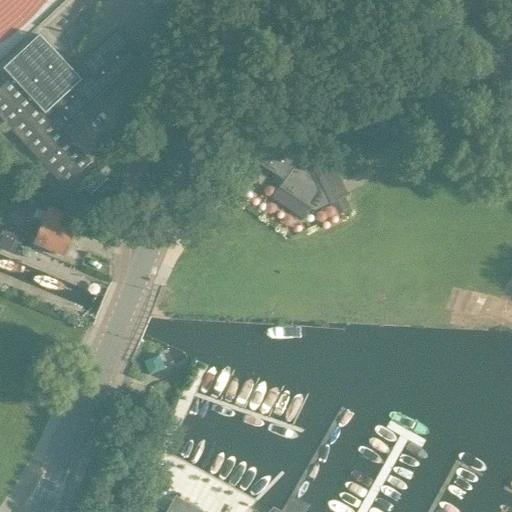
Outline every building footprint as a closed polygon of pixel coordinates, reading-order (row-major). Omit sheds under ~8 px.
[(38,36),(2,69),(10,78),(0,87),(0,119),(63,188),(90,162),(61,131),(140,57),(115,30),(71,71),(38,36)] [(277,130),(254,163),(282,182),(278,189),(313,213),(330,204),(304,152),(306,150),(277,130)] [(100,172),(82,189),(89,196),(107,179),(106,178),(100,172)] [(246,189),(260,202),(274,188),(260,175),(246,189)] [(15,192),(11,203),(27,209),(31,199),(15,192)] [(70,234),(56,228),(61,215),(48,210),(35,243),(50,249),(49,252),(61,257),(70,234)] [(0,246),(10,251),(16,236),(4,231),(0,242),(0,246)] [(170,511),(165,511),(148,502),(142,511),(195,511),(176,501),(170,511)]
